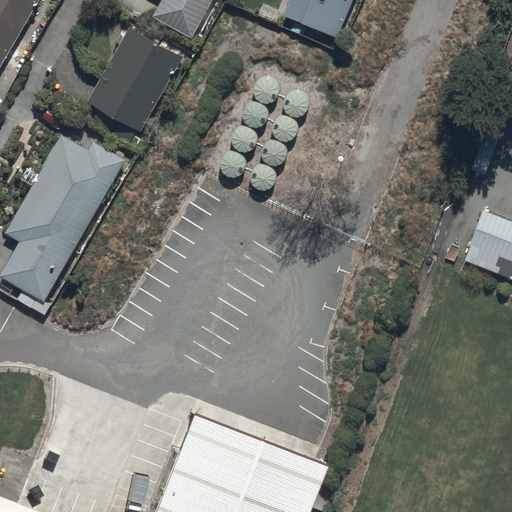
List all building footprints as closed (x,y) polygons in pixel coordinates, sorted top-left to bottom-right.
[(0,0),(0,59),(34,0),(0,0)] [(156,0),(151,10),(190,30),(201,9),(206,0),(156,0)] [(285,0),(282,9),(306,19),(335,31),(347,0),(285,0)] [(182,47),(128,18),(86,96),(140,125),(182,47)] [(87,142),(72,134),(58,127),(4,227),(18,235),(0,268),(0,271),(42,294),(115,157),(120,148),(92,133),(87,142)] [(461,253),(511,272),(511,212),(481,201),(461,253)] [(302,511),(324,457),(188,404),(145,511),(302,511)]
